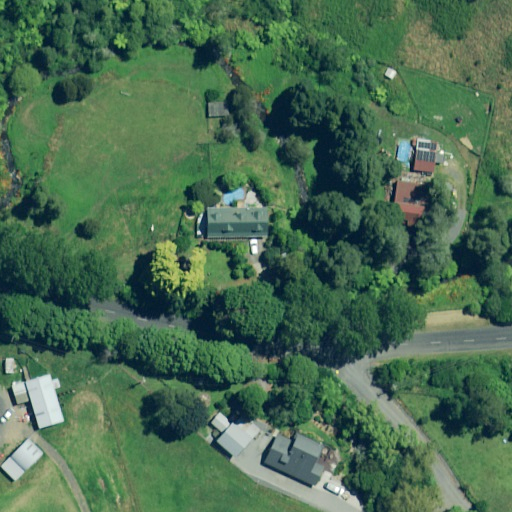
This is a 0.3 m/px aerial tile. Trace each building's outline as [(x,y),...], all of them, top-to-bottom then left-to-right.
[(229,121),(228,101),(209,102),(210,122),(229,121)] [(431,141),(419,139),(415,169),(437,173),(440,154),(429,152),(431,141)] [(428,185),(398,181),(393,218),(407,220),(407,226),(422,228),(428,185)] [(267,238),(268,209),(208,207),(207,237),(267,238)] [(63,421),(50,375),(13,385),(18,404),(32,400),(40,428),(63,421)] [(234,424),(220,412),(212,422),(224,433),(218,441),(236,457),(260,430),(243,415),(234,424)] [(323,445),(297,433),(293,441),(279,435),(266,463),(316,486),(322,471),(313,467),(323,445)] [(43,453),(28,439),(1,466),(16,481),(43,453)]
